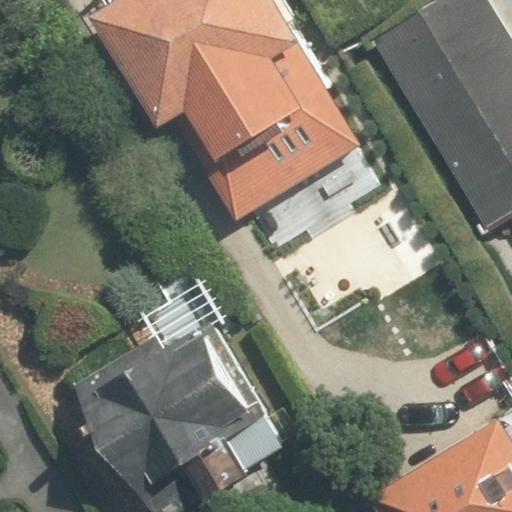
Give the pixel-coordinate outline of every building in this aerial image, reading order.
[(123,0),(104,12),(198,168),(345,80),(297,0),(123,0)] [(511,19),(501,0),(453,0),(380,41),(489,235),(511,222),(511,19)] [(422,206),(349,241),(390,324),(462,288),(422,206)] [(166,333),(84,380),(136,473),(188,443),(217,494),(298,448),(202,280),(152,309),(166,333)] [(360,488),(373,511),(511,511),(511,438),(498,413),(360,488)]
